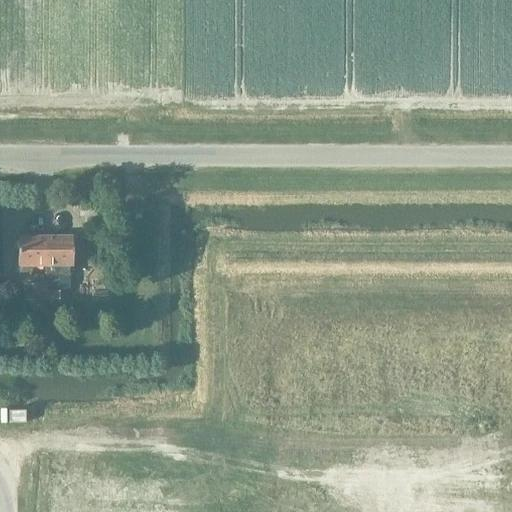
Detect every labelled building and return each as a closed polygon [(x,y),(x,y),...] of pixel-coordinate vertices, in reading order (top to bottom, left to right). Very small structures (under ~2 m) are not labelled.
[(46,267),(46,237),(17,238),(19,267),(46,267)] [(47,283),(48,300),(62,300),(61,278),(71,276),(71,267),(75,267),(75,237),(46,237),(46,267),(47,283)] [(87,277),(73,277),(73,303),(87,303),(87,277)] [(25,300),(48,300),(47,283),(36,283),(36,285),(25,284),(25,300)] [(0,419),(12,420),(12,407),(0,406),(0,419)]
